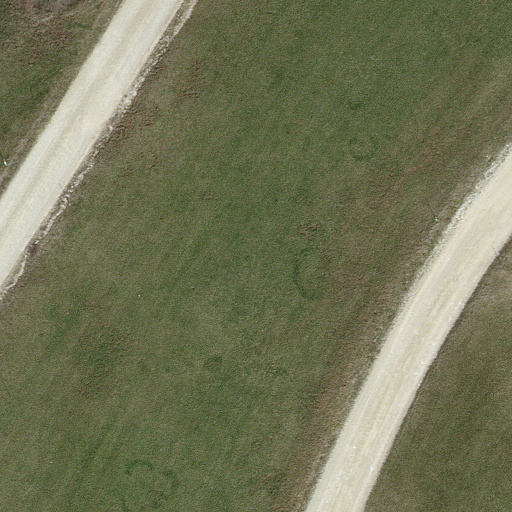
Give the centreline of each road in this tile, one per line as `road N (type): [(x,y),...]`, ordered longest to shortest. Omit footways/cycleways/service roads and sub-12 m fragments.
road 1 (track): [(334,511),(394,368),(511,189)]
road 2 (track): [(0,240),(153,0)]
